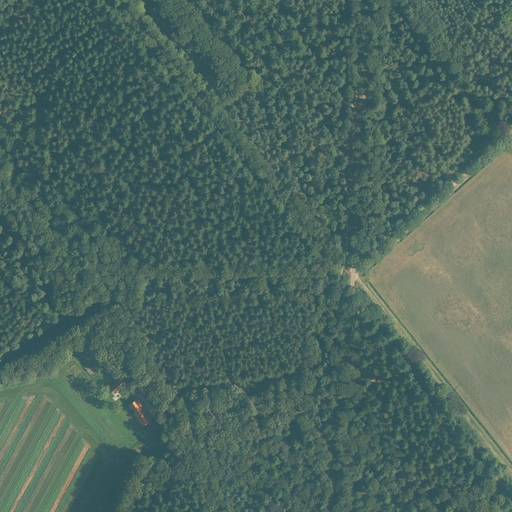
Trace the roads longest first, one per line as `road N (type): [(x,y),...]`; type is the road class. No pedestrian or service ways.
road 1 (unclassified): [(343,511),(372,0)]
road 2 (track): [(351,355),(434,499),(500,457),(353,274)]
road 3 (track): [(353,274),(117,0)]
road 4 (track): [(226,511),(103,292)]
road 5 (track): [(511,131),(353,274)]
road 6 (track): [(103,292),(0,159)]
road 7 (track): [(103,292),(0,363)]
